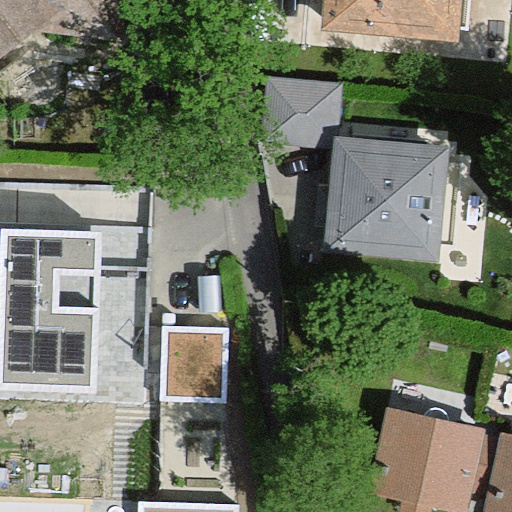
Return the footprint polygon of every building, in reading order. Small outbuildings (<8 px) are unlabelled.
[(0,0),(0,51),(36,23),(117,33),(120,0),(0,0)] [(333,0),(332,22),(454,33),(456,0),(333,0)] [(338,89),(273,84),(269,138),(334,144),(338,89)] [(344,144),(335,245),(434,254),(443,153),(344,144)] [(108,213),(158,213),(158,182),(108,182),(108,213)] [(111,271),(112,232),(14,228),(13,259),(0,258),(0,310),(8,311),(6,387),(108,390),(111,307),(67,306),(68,270),(111,271)] [(233,329),(172,328),(171,398),(231,400),(233,329)] [(480,432),(395,414),(379,488),(463,506),(466,489),(480,432)] [(497,496),(510,439),(480,432),(466,489),(497,496)] [(511,511),(511,439),(510,439),(497,496),(493,511),(511,511)]
